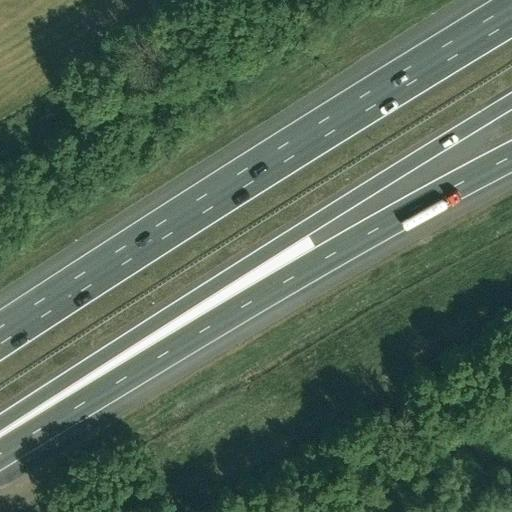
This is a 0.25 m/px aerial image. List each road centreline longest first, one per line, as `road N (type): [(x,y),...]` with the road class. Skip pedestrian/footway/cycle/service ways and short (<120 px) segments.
road 1 (motorway): [(0,433),(95,362),(511,102)]
road 2 (motorway): [(511,13),(0,336)]
road 3 (motorway): [(0,448),(511,156)]
